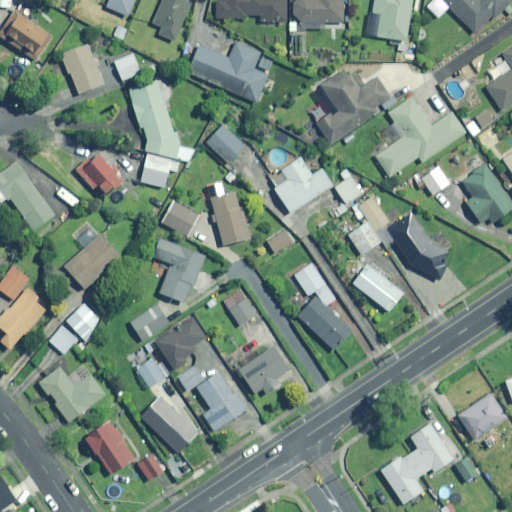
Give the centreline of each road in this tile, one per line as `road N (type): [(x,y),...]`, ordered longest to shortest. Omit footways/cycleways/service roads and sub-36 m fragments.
road 1 (tertiary): [(294,445),(511,297)]
road 2 (residential): [(72,511),(0,408)]
road 3 (tertiary): [(194,511),(294,445)]
